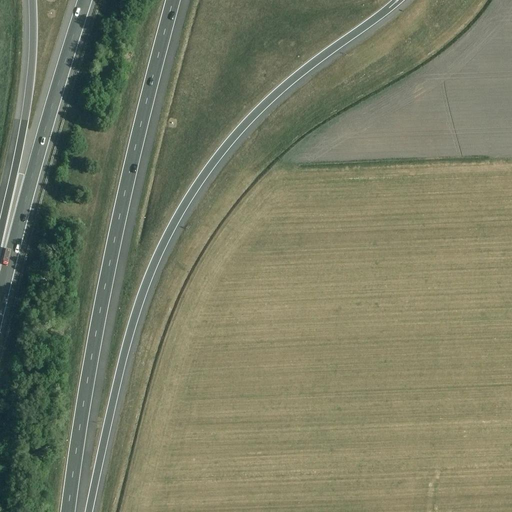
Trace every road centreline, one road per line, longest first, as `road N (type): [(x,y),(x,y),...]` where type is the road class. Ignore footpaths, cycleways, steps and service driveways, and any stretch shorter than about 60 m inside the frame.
road 1 (motorway): [(88,511),(123,352),(182,207),(258,111),(398,0)]
road 2 (motorway): [(67,511),(114,238),(173,0)]
road 3 (motorway): [(84,0),(0,300)]
road 4 (motorway): [(32,0),(25,113),(0,233)]
